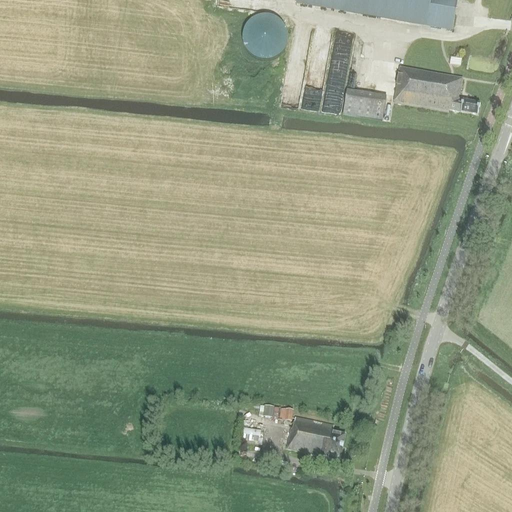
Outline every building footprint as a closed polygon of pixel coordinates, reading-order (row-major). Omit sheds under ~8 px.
[(452,29),(457,0),(297,0),(297,2),(452,29)] [(252,60),(261,63),(270,63),(278,59),(284,53),(287,45),(287,36),(283,28),(277,21),(268,18),(259,18),(251,22),(245,29),(242,37),(242,46),(246,54),(252,60)] [(320,111),(338,115),(354,36),(336,32),(320,111)] [(459,101),(462,80),(399,69),(394,105),(449,113),(449,111),(478,117),(480,105),(459,101)] [(297,108),(301,91),(285,87),(281,104),(297,108)] [(386,99),(347,93),(343,116),(383,123),(386,99)] [(264,406),(262,416),(272,418),(274,408),(264,406)] [(280,409),(279,421),(292,422),(294,411),(291,411),(280,409)] [(341,458),(345,436),(333,433),(334,427),(295,419),(293,430),(291,430),(287,451),(321,458),(321,457),(328,458),(329,456),(341,458)]
